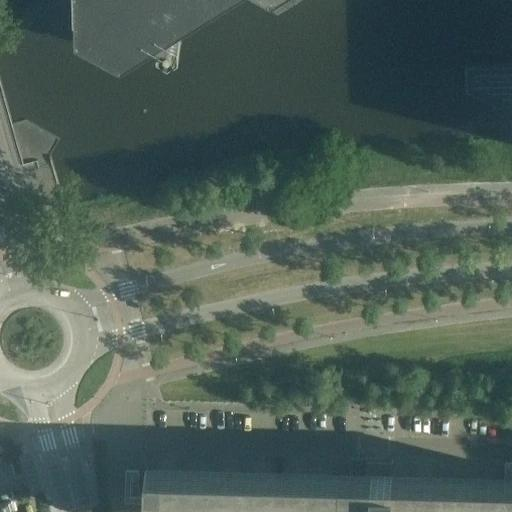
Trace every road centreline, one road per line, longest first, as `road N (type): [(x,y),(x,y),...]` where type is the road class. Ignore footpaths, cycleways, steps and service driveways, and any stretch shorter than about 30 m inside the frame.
road 1 (tertiary): [(511,224),(256,254),(68,302)]
road 2 (tertiary): [(87,353),(269,298),(511,269)]
road 3 (unclassified): [(511,442),(143,437)]
